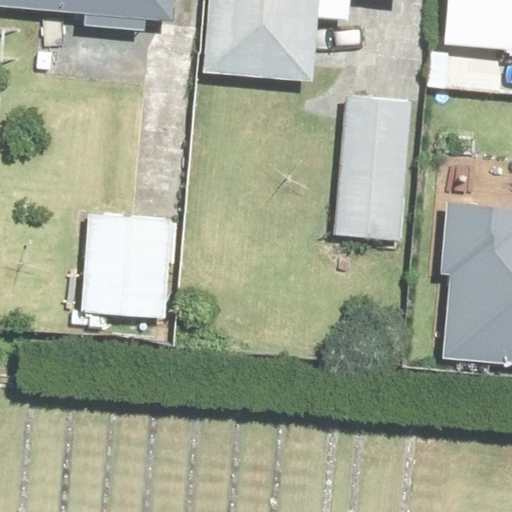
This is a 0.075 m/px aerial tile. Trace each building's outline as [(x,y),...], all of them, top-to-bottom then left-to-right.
[(0,0),(0,53),(131,61),(134,0),(0,0)] [(304,84),(310,0),(200,0),(195,76),(304,84)] [(510,49),(511,15),(511,14),(511,0),(443,0),(442,45),(510,49)] [(351,141),(283,139),(277,280),(345,283),(351,141)] [(511,146),(497,146),(493,247),(511,247),(511,146)] [(115,258),(25,257),(24,351),(114,352),(115,258)]
